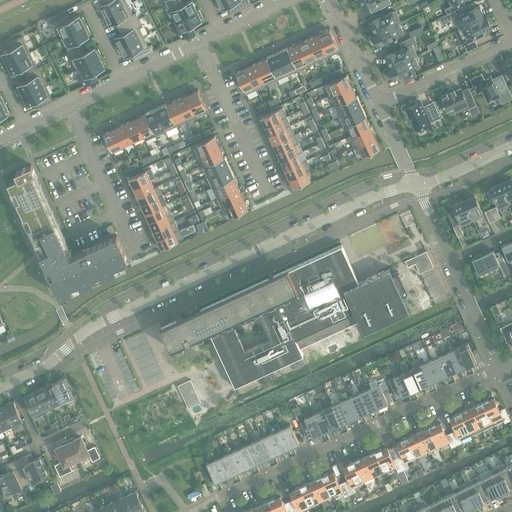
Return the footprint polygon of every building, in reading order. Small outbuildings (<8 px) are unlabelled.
[(100,8),(104,17),(125,7),(128,5),(125,0),(104,0),(106,4),(100,8)] [(177,20),(197,11),(196,10),(191,0),(182,4),(180,0),(179,0),(166,6),(174,21),(177,20)] [(218,0),(217,1),(222,11),(228,8),(231,14),(252,4),(249,0),(218,0)] [(357,0),(361,9),(367,6),(370,13),(369,14),(371,13),(369,9),(372,7),(374,11),(390,4),(388,0),(357,0)] [(447,0),(451,6),(448,7),(451,13),(455,11),(466,6),(463,0),(447,0)] [(125,7),(104,17),(109,27),(116,24),(119,30),(139,20),(135,13),(132,14),(128,5),(125,7)] [(486,16),(486,15),(484,16),(479,6),(472,9),(470,6),(464,9),(466,12),(457,16),(455,11),(451,13),(447,15),(450,20),(454,18),(459,29),(461,28),(467,25),(471,23),(473,22),(474,22),(477,20),(484,17),(486,16)] [(196,10),(197,11),(177,20),(174,21),(179,32),(182,38),(195,32),(192,26),(202,21),(200,18),(202,17),(199,9),(196,10)] [(374,31),(375,33),(374,34),(373,34),(373,35),(374,35),(375,34),(381,32),(383,30),(386,29),(390,27),(395,25),(399,23),(400,23),(395,11),(390,14),(381,18),(381,17),(378,19),(370,23),(371,26),(372,28),(373,30),(374,31)] [(84,26),(86,25),(82,17),(80,18),(79,15),(70,20),(67,14),(61,17),(59,14),(54,16),(56,19),(53,21),(56,26),(61,37),(84,26)] [(487,18),(486,16),(484,17),(477,20),(474,22),(473,22),(471,23),(467,25),(461,28),(459,29),(461,28),(463,33),(466,39),(473,36),(473,37),(475,36),(474,35),(479,32),(491,27),(490,24),(492,23),(489,17),(487,18)] [(115,38),(119,48),(141,38),(143,36),(139,27),(142,26),(139,20),(119,30),(121,35),(115,38)] [(374,35),(373,35),(374,36),(372,38),(375,44),(377,43),(378,45),(388,41),(391,39),(395,38),(396,39),(397,38),(397,37),(400,35),(404,34),(399,23),(395,25),(390,27),(386,29),(383,30),(381,32),(375,34),(374,35)] [(89,37),(88,34),(90,33),(86,25),(84,26),(61,37),(66,48),(69,53),(82,46),(80,41),(89,37)] [(423,32),(420,27),(409,32),(412,37),(423,32)] [(329,56),(340,51),(338,48),(330,29),(319,34),(328,53),(329,56)] [(319,34),(309,39),(318,58),(319,61),(329,56),(328,53),(319,34)] [(2,53),(7,63),(27,54),(30,52),(22,36),(8,43),(11,48),(2,53)] [(143,36),(119,48),(124,58),(130,54),(133,61),(154,51),(151,45),(148,46),(143,36)] [(414,36),(399,43),(402,49),(398,51),(394,53),(385,56),(387,60),(389,65),(390,67),(389,68),(389,69),(391,68),(391,67),(396,65),(399,64),(403,62),(406,61),(412,58),(414,57),(417,56),(412,45),(417,43),(414,36)] [(309,39),(298,44),(307,63),(308,66),(319,61),(318,58),(309,39)] [(475,40),(464,46),(467,52),(478,46),(475,40)] [(298,44),(288,49),(297,68),(298,70),(308,66),(307,63),(298,44)] [(99,58),(102,57),(98,49),(96,50),(94,47),(85,52),(82,46),(69,53),(71,58),(77,69),(99,58)] [(287,75),(298,70),(297,68),(288,49),(287,48),(277,53),(286,73),(287,75)] [(27,54),(7,63),(12,74),(21,70),(24,75),(40,67),(39,67),(37,68),(30,52),(27,54)] [(267,58),(276,77),(277,80),(287,75),(286,73),(277,53),(266,57),(267,58)] [(105,68),(103,65),(105,64),(102,57),(99,58),(77,69),(82,80),(85,85),(98,79),(95,73),(105,68)] [(391,68),(389,69),(390,70),(388,72),(390,77),(393,77),(394,79),(401,76),(403,82),(417,76),(414,70),(416,69),(419,68),(414,57),(412,58),(406,61),(403,62),(399,64),(396,65),(391,67),(391,68)] [(267,58),(256,63),(265,82),(267,85),(277,80),(276,77),(267,58)] [(256,63),(246,68),(255,87),(256,90),(267,85),(265,82),(256,63)] [(17,85),(22,95),(45,84),(47,83),(40,67),(24,75),(27,80),(17,85)] [(246,68),(236,73),(244,92),(246,94),(256,90),(255,87),(246,68)] [(482,74),(471,79),(477,92),(483,89),(488,101),(496,97),(499,96),(509,91),(511,98),(511,96),(510,91),(502,75),(491,80),(490,77),(484,79),(482,74)] [(351,85),(346,75),(329,83),(324,85),(329,95),(334,93),(351,85)] [(45,84),(22,95),(27,106),(37,102),(40,107),(53,101),(50,95),(45,85),(48,84),(47,83),(45,84)] [(357,95),(356,95),(351,85),(334,93),(329,95),(334,106),(339,104),(357,95)] [(469,109),(476,106),(479,111),(477,112),(478,113),(480,112),(469,88),(461,91),(460,89),(455,91),(454,89),(447,93),(447,94),(440,97),(443,104),(444,106),(447,112),(455,108),(455,110),(467,105),(469,109)] [(206,108),(198,90),(187,95),(195,113),(197,117),(208,112),(206,108)] [(496,97),(500,104),(511,98),(509,91),(499,96),(496,97)] [(195,113),(187,95),(177,100),(185,118),(187,122),(197,117),(195,113)] [(362,106),(357,95),(339,104),(334,106),(339,116),(343,114),(362,106)] [(185,118),(177,100),(167,104),(166,104),(174,122),(176,126),(187,122),(185,118)] [(437,119),(431,108),(427,110),(426,107),(423,108),(420,102),(405,109),(415,130),(430,123),(430,122),(437,119)] [(0,119),(8,116),(6,113),(8,112),(5,104),(3,105),(0,106),(0,126),(1,126),(0,123),(0,119)] [(174,122),(166,104),(155,109),(164,127),(166,131),(176,126),(174,122)] [(366,116),(362,106),(343,114),(339,116),(344,127),(348,124),(365,117),(366,116)] [(469,109),(472,115),(477,112),(479,111),(476,106),(469,109)] [(282,119),(286,116),(282,107),(278,109),(261,117),(265,126),(282,119)] [(164,127),(155,109),(145,113),(154,132),(156,136),(166,131),(164,127)] [(154,132),(145,113),(145,114),(135,119),(143,137),(145,141),(156,136),(154,132)] [(286,127),(290,125),(286,127),(282,119),(287,117),(286,116),(282,119),(265,126),(269,135),(286,127)] [(370,127),(366,117),(367,117),(366,116),(365,117),(348,124),(353,135),(370,127)] [(133,141),(143,137),(145,141),(143,137),(135,119),(125,124),(133,141)] [(133,141),(125,124),(114,129),(123,148),(124,148),(123,146),(133,141)] [(290,136),(295,134),(290,125),(286,127),(269,135),(273,144),(290,136)] [(375,137),(370,127),(353,135),(348,137),(353,147),(357,146),(375,137)] [(123,148),(114,129),(104,134),(113,153),(123,148)] [(294,145),(299,143),(295,134),(290,136),(273,144),(277,153),(294,145)] [(219,146),(214,135),(212,137),(193,145),(197,156),(217,147),(219,146)] [(380,148),(375,137),(357,146),(353,147),(358,158),(362,156),(380,148)] [(281,161),(298,153),(303,151),(299,143),(294,145),(277,153),(281,161)] [(225,156),(224,156),(219,146),(217,147),(197,156),(202,167),(221,158),(225,156)] [(302,162),(307,160),(306,160),(302,162),(298,153),(281,161),(285,170),(302,162)] [(230,166),(225,156),(221,158),(202,167),(207,177),(226,168),(230,166)] [(306,171),(311,169),(307,160),(302,162),(285,170),(289,179),(306,171)] [(18,178),(9,183),(32,234),(51,275),(60,295),(72,289),(70,285),(80,281),(82,285),(94,279),(92,275),(102,271),(103,275),(116,269),(114,265),(127,259),(120,244),(117,236),(69,257),(54,224),(34,179),(37,178),(31,165),(16,172),(18,178)] [(234,177),(230,166),(226,168),(207,177),(212,187),(231,179),(234,177)] [(293,188),(310,180),(306,171),(311,169),(306,171),(289,179),(293,188)] [(133,187),(150,179),(146,170),(129,178),(133,187)] [(238,188),(234,178),(235,177),(234,177),(231,179),(212,187),(217,198),(235,189),(238,188)] [(511,179),(511,178),(501,183),(504,189),(509,201),(511,200),(511,179)] [(154,188),(159,186),(158,186),(154,188),(150,179),(133,187),(137,196),(154,188)] [(498,206),(509,201),(504,189),(501,183),(490,188),(491,190),(486,192),(491,202),(495,200),(498,206)] [(158,197),(163,195),(159,186),(154,188),(137,196),(141,205),(158,197)] [(243,198),(238,188),(235,189),(217,198),(221,208),(240,199),(243,198)] [(162,205),(167,203),(163,195),(158,197),(141,205),(145,213),(162,205)] [(474,195),(464,200),(466,206),(472,219),(483,214),(477,201),(474,195)] [(248,209),(243,198),(240,199),(221,208),(226,219),(245,210),(248,209)] [(458,222),(460,221),(461,223),(472,219),(466,206),(464,200),(453,205),(455,210),(447,213),(453,226),(458,224),(458,222)] [(166,214),(171,212),(167,203),(162,205),(145,213),(149,222),(166,214)] [(496,207),(490,209),(495,220),(500,217),(496,207)] [(490,222),(495,220),(490,209),(485,211),(490,222)] [(170,223),(175,221),(171,212),(166,214),(149,222),(153,231),(170,223)] [(174,232),(179,230),(175,221),(170,223),(153,231),(157,240),(174,232)] [(463,234),(458,224),(453,226),(458,237),(463,234)] [(106,228),(109,234),(114,231),(111,225),(106,228)] [(178,241),(183,239),(179,230),(174,232),(157,240),(161,249),(178,241)] [(511,241),(501,246),(508,261),(511,258),(511,241)] [(342,245),(273,277),(268,279),(200,310),(182,318),(161,328),(171,349),(192,339),(209,331),(235,387),(303,355),(300,348),(354,323),(359,322),(364,332),(409,311),(402,295),(408,293),(400,276),(398,272),(392,275),(390,268),(384,271),(359,282),(342,245)] [(474,265),(471,266),(476,275),(479,274),(499,265),(505,276),(510,273),(504,261),(501,253),(496,256),(493,250),(472,260),(474,265)] [(412,258),(405,261),(408,267),(415,263),(420,274),(434,267),(426,251),(412,258)] [(425,286),(418,270),(412,273),(420,288),(425,286)] [(511,322),(506,325),(500,328),(506,342),(507,342),(507,341),(511,339),(511,322)] [(468,343),(458,347),(459,350),(466,364),(467,366),(470,374),(474,372),(471,365),(477,362),(472,352),(470,348),(468,343)] [(463,368),(467,375),(470,374),(467,366),(466,364),(459,350),(458,347),(449,351),(458,371),(463,368)] [(472,352),(477,362),(481,360),(476,350),(472,352)] [(449,351),(440,356),(448,375),(452,382),(455,380),(452,373),(458,371),(449,351)] [(448,384),(452,382),(448,375),(440,356),(430,360),(439,379),(445,377),(448,384)] [(430,360),(421,364),(430,383),(433,391),(437,389),(433,382),(439,379),(430,360)] [(430,392),(433,391),(430,383),(421,364),(412,369),(421,388),(426,385),(430,392)] [(412,369),(402,373),(404,376),(411,390),(411,392),(415,399),(418,398),(415,390),(421,388),(412,369)] [(411,401),(415,399),(411,392),(411,390),(404,376),(402,373),(393,377),(387,380),(391,388),(397,386),(402,396),(408,394),(411,401)] [(74,399),(72,395),(65,378),(55,382),(64,403),(74,399)] [(178,385),(188,408),(201,402),(190,379),(178,385)] [(55,382),(44,387),(54,408),(64,403),(55,382)] [(385,382),(380,385),(383,393),(388,390),(389,390),(385,382)] [(379,384),(369,388),(378,407),(381,415),(385,413),(382,406),(388,403),(383,393),(380,385),(379,384)] [(44,387),(34,392),(44,413),(54,408),(44,387)] [(375,409),(378,416),(381,415),(378,407),(369,388),(360,392),(369,412),(375,409)] [(34,417),(44,413),(34,392),(24,396),(34,417)] [(360,392),(351,397),(360,416),(363,423),(367,421),(363,414),(369,412),(360,392)] [(351,397),(341,401),(350,420),(356,417),(359,425),(363,423),(360,416),(351,397)] [(483,402),(483,403),(486,408),(486,409),(492,422),(494,426),(504,421),(505,423),(511,421),(505,408),(499,410),(496,404),(494,399),(488,401),(488,400),(483,402)] [(13,401),(3,406),(13,427),(23,422),(13,401)] [(341,401),(332,405),(341,424),(344,432),(348,430),(345,423),(350,420),(341,401)] [(477,406),(472,408),(475,414),(481,427),(482,431),(494,426),(492,422),(486,409),(486,408),(483,403),(483,402),(477,404),(478,406),(477,406)] [(338,426),(341,433),(344,432),(341,424),(332,405),(323,409),(332,429),(338,426)] [(3,406),(0,407),(0,425),(3,432),(13,427),(3,406)] [(461,412),(460,412),(461,413),(464,418),(464,419),(470,432),(472,436),(482,431),(481,427),(475,414),(472,408),(467,411),(466,409),(461,412)] [(323,409),(314,414),(323,433),(326,440),(329,439),(326,431),(332,429),(323,409)] [(461,440),(472,436),(470,432),(464,419),(464,418),(461,413),(460,412),(455,414),(456,416),(451,418),(453,424),(456,430),(451,433),(457,445),(462,443),(461,440)] [(71,419),(69,414),(64,417),(68,426),(73,423),(71,419)] [(319,435),(322,442),(326,440),(323,433),(314,414),(304,418),(313,437),(319,435)] [(451,448),(457,445),(451,433),(446,435),(443,429),(440,423),(435,425),(434,424),(429,426),(430,428),(432,433),(438,446),(448,441),(451,448)] [(290,425),(280,429),(289,448),(293,455),(296,454),(293,447),(299,444),(290,425)] [(424,431),(419,433),(421,438),(427,451),(438,446),(432,433),(430,428),(429,426),(423,429),(424,430),(424,431)] [(289,457),(293,455),(289,448),(280,429),(271,433),(280,452),(286,450),(289,457)] [(274,455),(280,452),(271,433),(262,438),(274,464),(278,462),(274,455)] [(413,434),(407,436),(408,438),(410,443),(416,456),(427,451),(421,438),(419,433),(414,435),(413,435),(413,434)] [(74,437),(68,440),(77,460),(85,456),(86,458),(90,456),(93,461),(100,458),(95,446),(87,450),(81,436),(75,439),(74,437)] [(405,460),(416,456),(410,443),(408,438),(407,436),(402,439),(402,440),(397,443),(400,448),(403,455),(398,457),(403,470),(409,467),(405,460)] [(271,466),(274,464),(262,438),(253,442),(262,461),(267,458),(271,466)] [(68,464),(77,460),(68,440),(62,443),(63,445),(56,448),(62,462),(55,465),(60,476),(72,471),(68,464)] [(256,464),(262,461),(253,442),(243,446),(252,465),(256,473),(259,471),(256,464)] [(252,474),(256,473),(252,465),(243,446),(234,450),(243,470),(249,467),(252,474)] [(398,472),(403,470),(398,457),(392,460),(390,453),(387,448),(382,450),(381,448),(375,451),(376,453),(379,458),(384,470),(395,465),(398,472)] [(237,472),(243,470),(234,450),(225,455),(234,474),(237,481),(241,479),(237,472)] [(375,451),(370,453),(370,455),(360,460),(359,458),(354,461),(359,458),(360,460),(365,458),(371,455),(370,453),(375,451)] [(371,455),(365,458),(368,463),(373,475),(384,470),(379,458),(376,453),(375,451),(370,453),(371,455)] [(28,454),(16,460),(27,484),(32,482),(33,484),(42,480),(42,478),(48,475),(40,457),(31,461),(28,454)] [(234,483),(237,481),(234,474),(225,455),(216,459),(225,478),(230,475),(234,483)] [(354,461),(354,463),(357,468),(363,480),(373,475),(368,463),(365,458),(360,460),(359,458),(354,461)] [(219,481),(225,478),(216,459),(206,463),(215,482),(218,490),(222,488),(219,481)] [(22,487),(27,484),(16,460),(4,465),(7,472),(0,475),(0,478),(7,494),(12,491),(13,493),(22,489),(22,487)] [(352,485),(363,480),(357,468),(354,463),(354,461),(348,463),(349,465),(344,468),(346,473),(349,479),(344,482),(350,494),(355,492),(352,485)] [(490,471),(492,474),(495,479),(501,492),(502,495),(503,496),(509,493),(507,489),(509,488),(511,486),(511,481),(505,467),(504,464),(490,471)] [(200,470),(194,472),(198,481),(204,479),(200,470)] [(345,497),(350,494),(344,482),(339,484),(336,478),(334,472),(329,475),(328,475),(328,474),(328,473),(322,476),(323,477),(325,482),(325,483),(331,495),(342,490),(345,497)] [(492,474),(480,480),(479,480),(488,498),(493,496),(494,495),(497,499),(503,496),(502,495),(501,492),(495,479),(492,474)] [(317,478),(322,476),(322,475),(316,478),(317,480),(307,484),(307,485),(312,482),(317,480),(317,478)] [(317,480),(312,482),(314,488),(320,500),(331,495),(325,483),(325,482),(323,477),(322,476),(317,478),(317,480)] [(478,477),(465,483),(468,491),(475,505),(477,508),(477,509),(483,506),(481,501),(483,500),(488,498),(479,480),(480,480),(478,477)] [(300,486),(301,487),(303,492),(304,493),(309,505),(320,500),(314,488),(312,482),(307,485),(306,483),(300,486)] [(200,485),(205,496),(209,494),(205,483),(200,485)] [(451,490),(453,493),(462,511),(466,509),(469,508),(471,511),(477,509),(477,508),(475,505),(468,491),(465,483),(451,490)] [(299,511),(299,510),(309,505),(304,493),(303,492),(301,487),(300,486),(295,488),(296,490),(295,490),(290,492),(293,498),(294,499),(288,501),(293,511),(299,511)] [(137,511),(145,509),(136,491),(125,496),(133,511),(137,511)] [(459,511),(462,511),(453,493),(440,499),(443,504),(446,511),(459,511)] [(133,511),(125,496),(116,501),(120,511),(133,511)] [(293,511),(288,501),(283,504),(283,503),(280,497),(275,499),(274,498),(269,500),(269,502),(272,507),(272,508),(274,511),(293,511)] [(446,511),(443,504),(440,499),(427,505),(430,511),(446,511)] [(264,504),(258,507),(260,511),(274,511),(272,508),(272,507),(269,502),(269,500),(263,503),(264,504)] [(120,511),(116,501),(106,505),(109,511),(120,511)]
